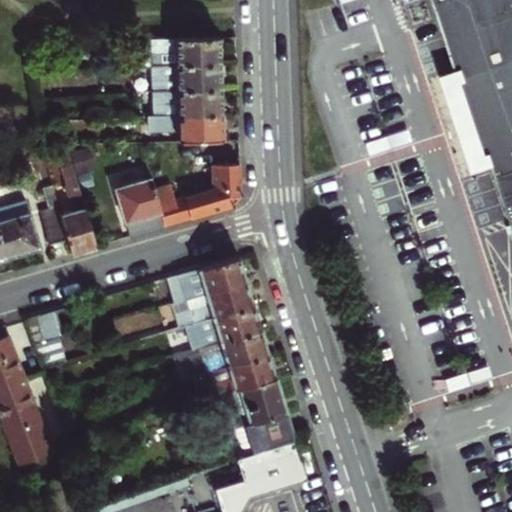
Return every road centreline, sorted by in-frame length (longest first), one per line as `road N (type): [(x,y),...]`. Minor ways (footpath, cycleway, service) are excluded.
road 1 (tertiary): [(283,217),(374,511)]
road 2 (residential): [(283,217),(0,297)]
road 3 (tertiary): [(274,0),(283,217)]
